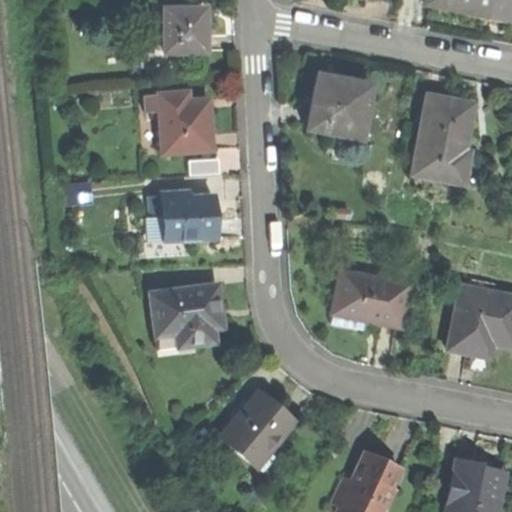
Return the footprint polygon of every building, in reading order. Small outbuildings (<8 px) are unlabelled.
[(450,8),(485,14),(487,0),(424,0),(424,3),(450,8)] [(511,0),(487,0),(485,14),(511,19),(511,0)] [(153,43),(153,64),(180,64),(180,53),(201,52),(201,32),(201,10),(162,11),(162,43),(153,43)] [(316,77),(307,129),(358,138),(367,87),(334,81),(328,80),(316,77)] [(186,93),(156,95),(157,112),(161,156),(185,154),(211,152),(209,133),(207,108),(207,104),(207,100),(187,102),(186,93)] [(157,112),(156,95),(142,97),(143,113),(157,112)] [(427,98),(413,175),(461,184),(466,155),(461,154),(463,142),(470,106),(445,102),(427,98)] [(89,183),(62,185),(64,206),(91,204),(89,183)] [(147,200),(149,242),(214,239),(213,217),(212,197),(181,198),(181,192),(172,193),(172,199),(159,200),(147,200)] [(340,272),(329,324),(361,330),(364,328),(367,326),(368,322),(394,326),(399,328),(408,285),(340,272)] [(149,293),(155,336),(176,333),(188,332),(190,346),(215,343),(212,327),(210,309),(219,307),(216,284),(149,293)] [(511,300),(458,290),(446,352),(466,356),(475,358),(487,361),(490,345),(511,349),(511,342),(511,300)] [(220,311),(219,307),(210,309),(212,327),(222,326),(221,319),(221,315),(220,311)] [(178,348),(190,346),(188,332),(176,333),(178,348)] [(236,419),(219,438),(255,468),(293,422),(275,407),(257,393),(236,419)] [(340,477),(328,503),(334,506),(332,510),(336,511),(375,511),(377,508),(381,510),(391,489),(387,487),(396,468),(377,459),(360,451),(346,480),(340,477)] [(455,460),(444,511),(495,511),(504,473),(476,467),(476,464),(465,461),(455,460)]
